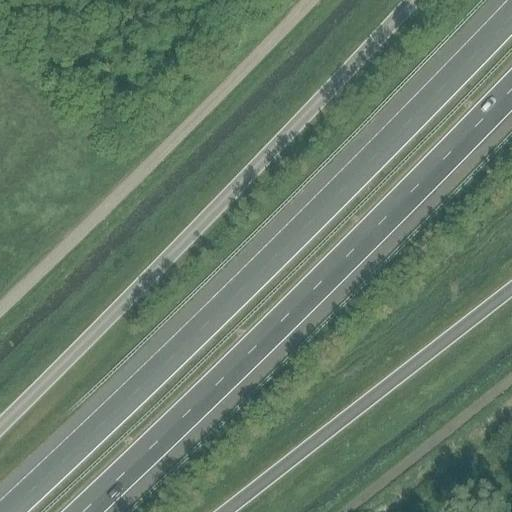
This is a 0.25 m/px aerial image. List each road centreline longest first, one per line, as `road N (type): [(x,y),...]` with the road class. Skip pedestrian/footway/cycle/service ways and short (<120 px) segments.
road 1 (motorway): [(507,0),(7,511)]
road 2 (motorway): [(78,511),(511,86)]
road 3 (motorway): [(411,0),(0,427)]
road 4 (unclassified): [(0,307),(313,0)]
road 5 (motorway): [(232,511),(511,294)]
